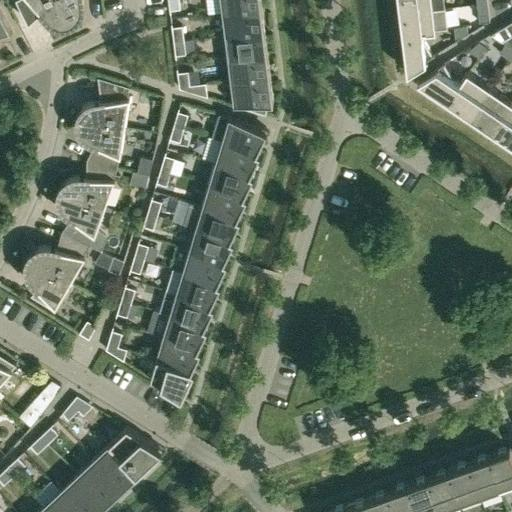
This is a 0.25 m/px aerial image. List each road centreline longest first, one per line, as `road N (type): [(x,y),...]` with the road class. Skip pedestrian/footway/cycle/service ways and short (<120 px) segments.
road 1 (residential): [(233,472),(344,114)]
road 2 (residential): [(233,472),(511,374)]
road 3 (residential): [(233,472),(0,326)]
road 4 (residential): [(0,249),(34,192),(53,125),(57,58)]
road 5 (residential): [(511,222),(344,114)]
